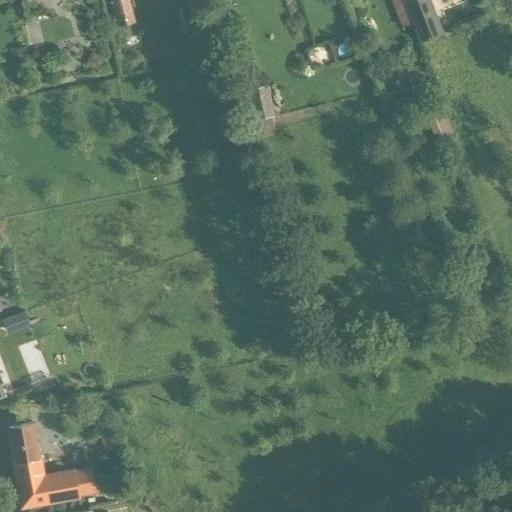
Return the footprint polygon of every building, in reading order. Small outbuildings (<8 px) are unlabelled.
[(114,0),(120,22),(134,19),(129,0),(114,0)] [(406,0),(409,6),(422,41),(441,33),(428,0),(406,0)] [(249,92),(255,122),(272,118),(266,88),(249,92)] [(8,428),(22,506),(78,496),(78,495),(94,492),(90,471),(74,475),(74,472),(41,478),(32,422),(8,428)] [(120,447),(116,437),(106,440),(110,451),(120,447)]
